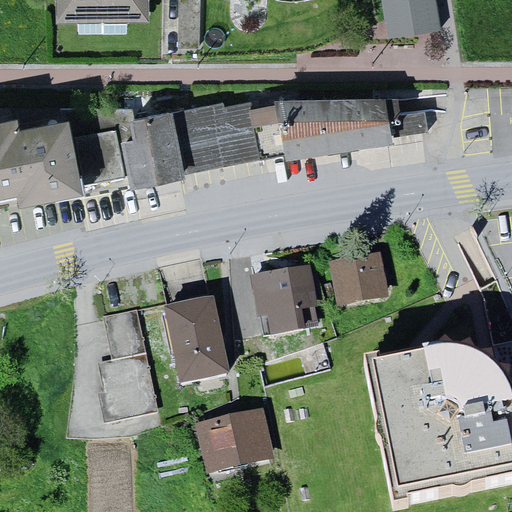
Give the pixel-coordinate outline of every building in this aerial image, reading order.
[(142,0),(52,0),(53,19),(143,17),(142,0)] [(435,0),(379,0),(385,35),(440,27),(435,0)] [(382,143),(381,99),(209,103),(115,113),(113,127),(73,131),(84,188),(307,153),(382,143)] [(63,110),(0,119),(0,209),(77,197),(63,110)] [(380,251),(326,261),(336,310),(389,301),(380,251)] [(310,260),(247,273),(261,342),(324,329),(310,260)] [(214,296),(167,305),(181,383),(228,374),(214,296)] [(141,309),(100,318),(108,359),(92,362),(104,423),(161,411),(141,309)] [(372,374),(397,501),(511,478),(511,407),(509,395),(497,381),(483,370),(464,361),(437,362),(372,374)] [(265,409),(196,422),(205,469),(274,456),(265,409)]
